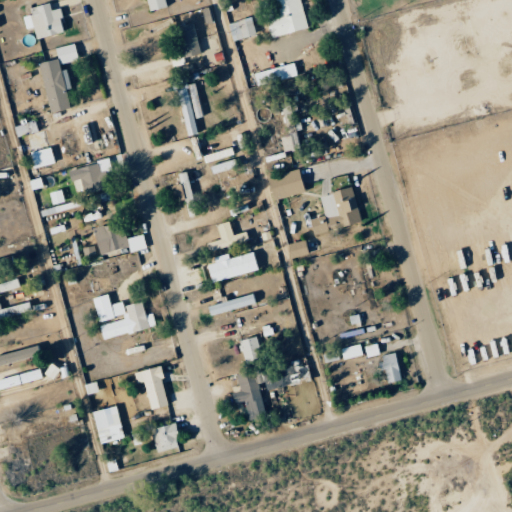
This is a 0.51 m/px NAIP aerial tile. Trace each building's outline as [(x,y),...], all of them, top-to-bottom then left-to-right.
[(144,0),(147,12),(165,7),(162,0),(144,0)] [(269,37),(306,29),(299,0),(274,0),(277,13),(264,16),(269,37)] [(24,29),(31,27),(35,39),(62,32),(56,8),(49,10),(47,2),(28,8),(30,14),(21,17),(24,29)] [(227,22),(230,40),(253,35),(249,18),(227,22)] [(180,57),(199,53),(191,23),(173,27),(180,57)] [(53,49),(58,65),(76,59),(71,43),(53,49)] [(37,63),(47,112),(68,108),(64,89),(68,88),(64,69),(58,70),(56,59),(37,63)] [(295,75),(292,63),(252,73),(255,86),(295,75)] [(195,83),(185,85),(184,79),(172,81),(184,136),(197,133),(194,118),(202,116),(195,83)] [(280,106),(285,136),(278,137),(281,152),(301,148),(293,104),(280,106)] [(13,126),(14,136),(35,132),(33,120),(22,122),(22,124),(13,126)] [(52,163),(48,146),(27,151),(32,168),(52,163)] [(83,194),(109,188),(107,179),(116,177),(114,169),(122,167),(119,156),(66,169),(69,181),(79,178),(83,194)] [(270,199),(302,193),(297,170),(265,177),(270,199)] [(175,174),(186,217),(195,215),(183,172),(175,174)] [(169,185),(171,200),(180,199),(178,184),(169,185)] [(307,219),(310,233),(358,224),(351,188),(317,194),(322,216),(307,219)] [(242,232),(230,235),(227,221),(214,224),(218,239),(204,243),(207,251),(245,241),(242,232)] [(91,229),(97,254),(127,247),(128,253),(145,249),(141,234),(123,239),(119,222),(91,229)] [(305,255),(303,241),(285,244),(287,258),(305,255)] [(226,253),(210,257),(212,262),(204,264),(209,282),(256,269),(251,251),(227,258),(226,253)] [(0,283),(0,292),(19,287),(16,278),(0,283)] [(205,306),(208,316),(255,303),(252,293),(205,306)] [(92,298),(97,322),(122,316),(123,320),(99,325),(102,339),(155,327),(152,313),(144,315),(141,301),(123,306),(122,302),(109,305),(106,294),(92,298)] [(0,318),(31,311),(29,302),(0,308),(0,318)] [(236,341),(242,363),(259,358),(253,336),(236,341)] [(361,355),(358,344),(339,348),(341,360),(361,355)] [(365,357),(377,354),(375,344),(362,346),(365,357)] [(0,354),(0,365),(32,357),(29,346),(0,354)] [(399,380),(392,353),(380,356),(381,362),(380,362),(384,383),(399,380)] [(148,410),(166,405),(157,366),(132,372),(135,384),(141,382),(148,410)] [(0,377),(0,387),(40,380),(38,370),(0,377)] [(252,371),(235,375),(239,391),(231,393),(233,403),(242,401),(247,420),(264,416),(252,371)] [(122,438),(114,405),(90,411),(98,444),(122,438)] [(155,452),(179,446),(172,423),(149,429),(155,452)]
